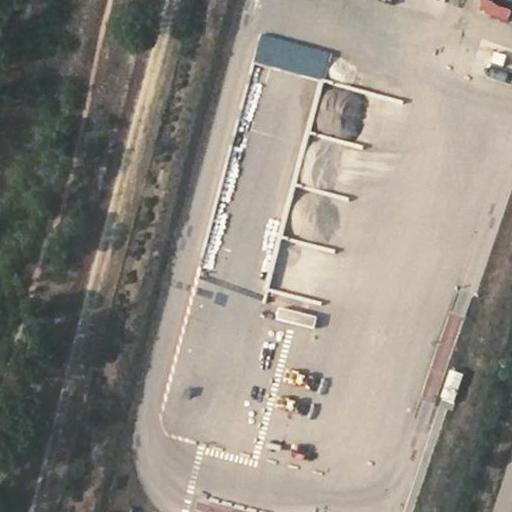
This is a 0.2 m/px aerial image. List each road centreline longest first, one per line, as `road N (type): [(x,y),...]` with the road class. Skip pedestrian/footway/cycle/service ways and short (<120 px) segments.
road 1 (track): [(32,511),(169,0)]
road 2 (track): [(0,124),(33,0)]
